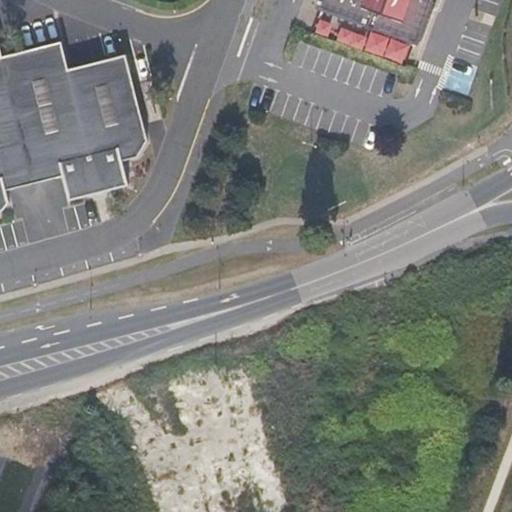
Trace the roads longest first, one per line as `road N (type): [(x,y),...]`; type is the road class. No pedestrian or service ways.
road 1 (secondary): [(511,173),(332,265),(0,357)]
road 2 (secondary): [(0,387),(268,309),(511,213)]
road 3 (residential): [(211,52),(164,173),(123,231),(0,265)]
road 4 (residential): [(211,52),(65,0)]
